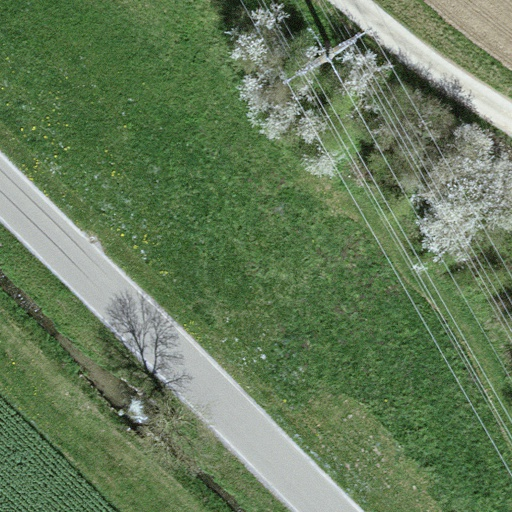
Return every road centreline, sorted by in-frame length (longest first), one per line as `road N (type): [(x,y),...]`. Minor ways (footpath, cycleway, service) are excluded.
road 1 (unclassified): [(0,190),(327,511)]
road 2 (track): [(351,0),(419,60),(511,114)]
